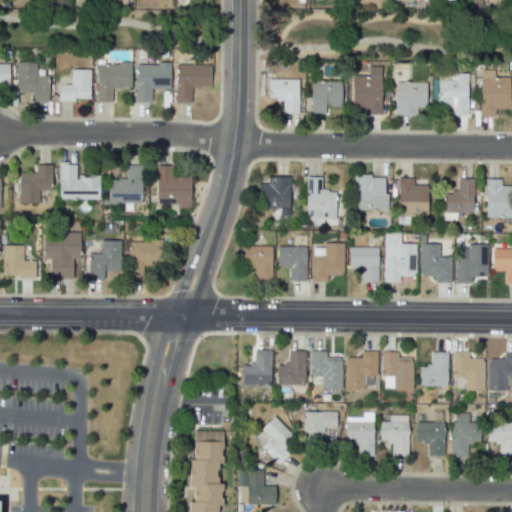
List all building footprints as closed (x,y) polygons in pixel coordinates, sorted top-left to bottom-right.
[(35,62),(16,62),(15,93),(32,93),(31,101),(47,102),(47,75),(35,75),(35,62)] [(8,64),(0,63),(0,85),(8,85),(8,64)] [(95,101),(111,102),(111,88),(130,88),(130,63),(96,63),(95,101)] [(169,63),(135,63),(135,101),(150,101),(150,88),(169,89),(169,63)] [(190,103),(190,87),(209,87),(209,64),(175,64),(174,102),(190,103)] [(351,76),(351,108),(365,108),(365,114),(380,114),(381,66),(368,66),(367,76),(351,76)] [(58,84),(57,99),(89,100),(89,69),(70,69),(70,84),(58,84)] [(493,70),(480,69),(478,115),(494,115),(494,108),(508,108),(509,77),(493,77),(493,70)] [(437,80),(436,107),(451,107),(451,115),(466,115),(467,73),(454,73),(453,81),(437,80)] [(281,113),(297,113),(297,79),(268,78),(267,99),(282,99),(281,113)] [(340,81),(310,80),(310,113),(324,114),(324,106),(340,106),(340,81)] [(425,82),(395,82),(394,114),(414,114),(414,107),(425,108),(425,82)] [(98,176),(76,176),(76,163),(58,163),(58,199),(98,199),(98,176)] [(38,203),(38,190),(51,190),(50,164),(35,164),(35,172),(18,172),(18,203),(38,203)] [(141,204),(141,165),(126,165),(125,179),(105,179),(105,203),(141,204)] [(170,165),(155,165),(156,206),(190,205),(190,176),(170,176),(170,165)] [(385,210),(385,175),(353,176),(353,210),(385,210)] [(259,183),(258,208),(288,209),(288,177),(267,176),(267,183),(259,183)] [(320,190),(320,177),(305,177),(305,223),(338,224),(339,190),(320,190)] [(412,177),(397,178),(397,216),(426,216),(426,184),(413,184),(412,177)] [(456,220),(456,212),(472,212),(472,178),(456,178),(457,192),(442,192),(442,220),(456,220)] [(484,217),(511,217),(511,185),(500,185),(500,179),(485,179),(484,217)] [(42,258),(49,258),(49,278),(71,278),(72,259),(78,259),(79,233),(42,232),(42,258)] [(414,243),(399,243),(399,233),(383,232),(382,281),(398,282),(398,275),(414,275),(414,243)] [(119,271),(119,240),(100,240),(99,253),(87,253),(87,279),(103,279),(103,271),(119,271)] [(127,240),(126,279),(142,279),(142,265),(162,265),(162,241),(127,240)] [(310,281),(326,281),(326,275),(342,275),(343,243),(323,242),(323,248),(311,247),(310,281)] [(419,276),(434,275),(434,283),(450,282),(450,256),(438,257),(438,243),(418,244),(419,276)] [(454,282),(470,282),(470,276),(486,276),(486,244),(466,244),(466,257),(454,257),(454,282)] [(34,260),(22,260),(22,245),(2,245),(2,277),(34,277),(34,260)] [(241,266),(254,266),(254,280),(271,281),(271,246),(242,245),(241,266)] [(276,267),(288,267),(288,281),(305,281),(305,246),(276,246),(276,267)] [(376,282),(377,247),(348,246),(348,268),(360,268),(360,281),(376,282)] [(504,283),(511,283),(511,248),(491,249),(492,270),(503,270),(504,283)] [(269,385),(270,350),(253,349),(253,364),(241,364),(240,385),(269,385)] [(275,384),(303,384),(304,350),(287,350),(287,364),(275,364),(275,384)] [(344,389),(363,389),(363,376),(376,376),(376,350),(360,351),(360,357),(343,357),(344,389)] [(340,389),(341,357),(325,357),(325,351),(309,351),(308,375),(321,375),(321,388),(340,389)] [(411,358),(395,357),(395,351),(380,351),(380,376),(391,376),(391,381),(383,380),(382,389),(411,389),(411,358)] [(482,358),(467,358),(467,352),(451,351),(451,376),(463,377),(463,390),(482,390),(482,358)] [(445,386),(446,352),(429,352),(429,366),(417,366),(417,385),(445,386)] [(511,352),(502,352),(502,358),(486,358),(486,391),(505,391),(505,385),(511,384),(511,352)] [(321,428),(335,428),(335,412),(302,411),(301,439),(321,440),(321,428)] [(391,456),(407,455),(406,414),(388,415),(388,421),(378,421),(378,441),(390,441),(391,456)] [(260,428),(269,438),(260,446),(277,464),(289,453),(283,447),(294,437),(273,416),(260,428)] [(356,441),(356,455),(372,455),(373,421),(344,421),(344,441),(356,441)] [(442,421),(414,422),(414,442),(426,442),(426,456),(443,455),(442,421)] [(466,457),(467,442),(478,443),(479,422),(450,421),(449,456),(466,457)] [(498,456),(511,455),(511,421),(486,422),(486,442),(498,442),(498,456)] [(220,431),(193,430),(192,459),(189,459),(188,487),(192,487),(192,501),(188,501),(187,511),(215,511),(216,505),(220,505),(221,481),(219,481),(220,431)] [(274,485),(261,485),(262,470),(245,470),(245,504),(274,505),(274,485)]
